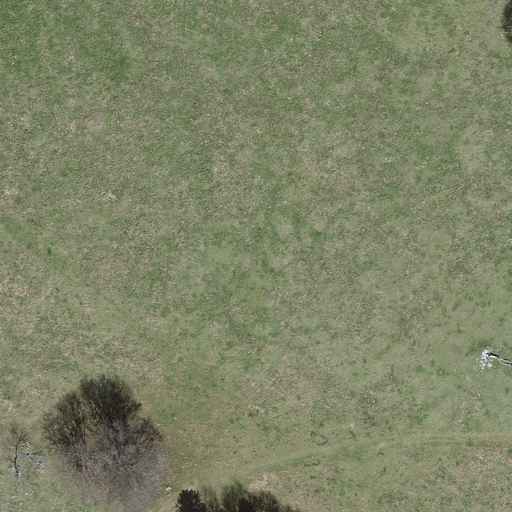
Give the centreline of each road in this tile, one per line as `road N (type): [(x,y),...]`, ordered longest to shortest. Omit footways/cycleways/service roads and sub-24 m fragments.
road 1 (track): [(351,444),(0,226)]
road 2 (track): [(158,511),(195,489),(351,444),(511,436)]
